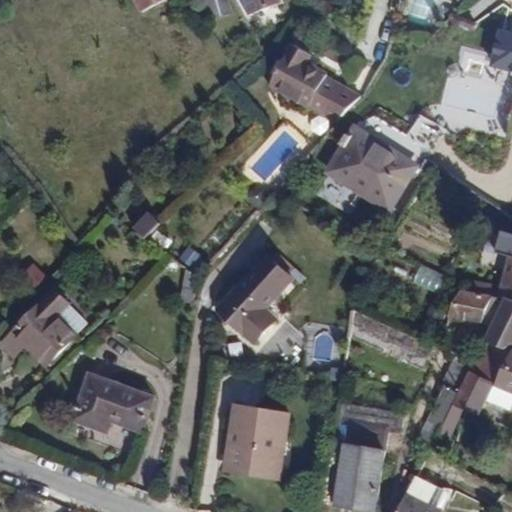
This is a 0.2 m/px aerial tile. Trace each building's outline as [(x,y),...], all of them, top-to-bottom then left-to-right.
[(135,0),(141,11),(164,0),(135,0)] [(233,13),(228,0),(204,0),(210,20),(233,13)] [(241,0),(250,16),(282,3),(281,0),(241,0)] [(409,0),(408,22),(432,23),(433,0),(409,0)] [(271,84),(336,121),(360,96),(329,77),(330,73),(310,61),(312,56),(289,44),(286,51),(289,52),(271,84)] [(353,85),(369,69),(356,55),(340,71),(353,85)] [(388,209),(415,166),(357,129),(354,133),(350,130),(343,141),(347,144),(329,172),(388,209)] [(145,234),(158,223),(152,216),(140,228),(145,234)] [(166,251),(173,242),(157,231),(150,239),(166,251)] [(187,247),(178,260),(195,271),(204,257),(187,247)] [(501,284),(498,296),(511,300),(511,256),(510,256),(507,268),(501,284)] [(264,309),(292,279),(268,257),(218,309),(252,341),(274,320),(264,309)] [(419,265),(412,282),(441,295),(448,277),(419,265)] [(493,282),(501,284),(507,268),(498,265),(493,282)] [(186,286),(196,292),(199,279),(194,275),(186,286)] [(46,362),(74,335),(56,316),(67,305),(54,290),(14,330),(46,362)] [(460,290),(447,318),(492,326),(511,333),(511,300),(498,296),(460,290)] [(433,347),(352,311),(348,336),(421,369),(433,347)] [(511,333),(492,326),(484,340),(511,349),(511,333)] [(511,352),(511,349),(484,340),(471,368),(467,374),(492,385),(496,386),(511,352)] [(511,352),(496,386),(511,392),(511,352)] [(467,374),(471,368),(453,359),(440,383),(443,385),(458,392),(467,374)] [(467,374),(458,392),(452,404),(460,408),(478,414),(492,385),(467,374)] [(152,398),(89,375),(73,419),(107,431),(111,419),(141,430),(152,398)] [(413,441),(429,450),(437,435),(445,419),(452,404),(458,392),(443,385),(413,441)] [(403,412),(337,402),(334,422),(387,431),(400,434),(403,412)] [(445,419),(453,424),(460,408),(452,404),(445,419)] [(224,468),(279,476),(289,414),(235,405),(224,468)] [(445,419),(437,435),(448,441),(456,425),(453,424),(445,419)] [(331,440),(384,449),(387,431),(334,422),(331,440)] [(331,440),(322,502),(374,511),(384,449),(331,440)] [(407,494),(440,511),(441,511),(450,494),(415,477),(407,494)] [(440,511),(407,494),(397,511),(440,511)]
